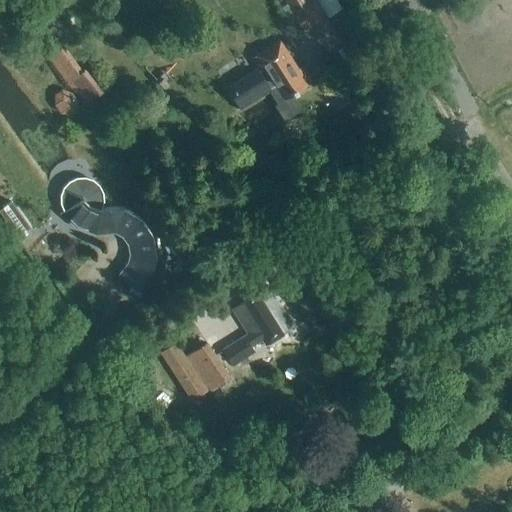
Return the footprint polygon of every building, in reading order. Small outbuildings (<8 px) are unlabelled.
[(303,32),(327,17),(316,0),(284,0),(291,11),(290,12),(303,32)] [(241,107),(275,85),(284,99),(312,80),(302,65),(297,68),(279,41),(251,59),(258,70),(229,89),(241,107)] [(45,53),(84,106),(102,93),(84,68),(82,70),(61,42),(45,53)] [(55,96),(55,105),(61,113),(70,116),(77,110),(77,101),(71,93),(62,90),(55,96)] [(103,201),(103,193),(99,186),(93,181),(85,179),(78,179),(71,183),(65,189),(63,196),(63,203),(66,210),(63,212),(78,226),(97,233),(117,231),(125,236),(131,244),(133,254),(130,264),(125,271),(141,290),(153,274),(157,255),(154,235),(142,219),(125,208),(110,208),(101,209),(103,201)] [(30,227),(11,201),(0,209),(0,214),(16,236),(17,237),(30,227)] [(251,323),(255,329),(221,350),(231,366),(240,360),(255,351),(251,345),(261,339),(264,345),(293,327),(273,295),(262,302),(257,293),(243,301),(243,302),(232,309),(244,327),(251,323)] [(208,393),(229,380),(206,342),(185,355),(208,393)] [(161,352),(193,401),(207,392),(176,343),(161,352)] [(236,470),(224,454),(208,465),(220,481),(236,470)]
